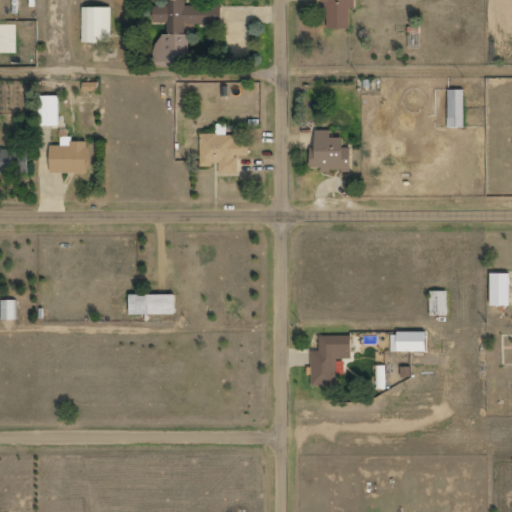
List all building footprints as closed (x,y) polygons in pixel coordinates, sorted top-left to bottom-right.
[(324,0),(324,30),(352,30),(351,0),(324,0)] [(223,7),(187,7),(187,3),(154,2),(153,25),(166,25),(166,37),(155,37),(155,67),(190,67),(190,27),(223,27),(223,7)] [(83,43),(112,43),(112,7),(83,7),(83,43)] [(84,84),(84,91),(98,91),(98,83),(84,84)] [(464,92),(449,92),(449,128),(464,128),(464,92)] [(39,128),(58,128),(58,97),(39,97),(39,128)] [(351,173),(351,149),(344,149),(344,140),(331,139),(331,132),(313,132),(312,173),(351,173)] [(237,158),(249,157),(249,144),(236,144),(236,136),(200,136),(201,168),(219,167),(219,176),(238,176),(237,158)] [(87,175),(87,146),(50,146),(50,175),(87,175)] [(0,175),(28,175),(28,152),(0,152),(0,175)] [(511,275),(491,275),(491,308),(511,308),(511,275)] [(431,316),(447,316),(447,293),(431,293),(431,316)] [(130,316),(175,316),(175,296),(130,296),(130,316)] [(2,320),(17,320),(17,301),(2,301),(2,320)] [(396,353),(427,353),(427,334),(396,334),(396,353)] [(319,337),(320,352),(311,352),(311,388),(337,388),(337,360),(352,360),(352,337),(319,337)]
